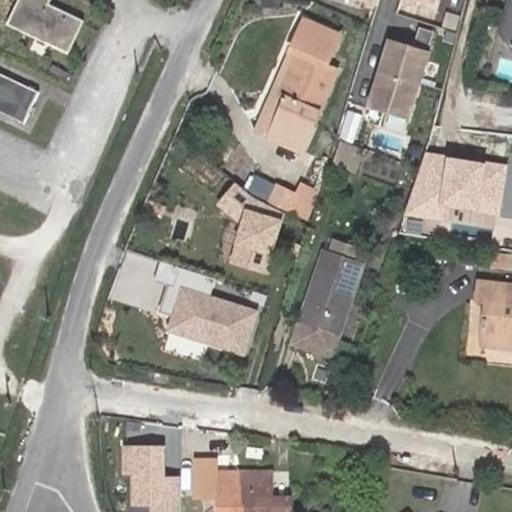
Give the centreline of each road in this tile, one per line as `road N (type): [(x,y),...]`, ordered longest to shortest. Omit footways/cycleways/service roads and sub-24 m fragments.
road 1 (residential): [(69,372),(267,421),(511,459)]
road 2 (residential): [(223,0),(97,278),(69,372)]
